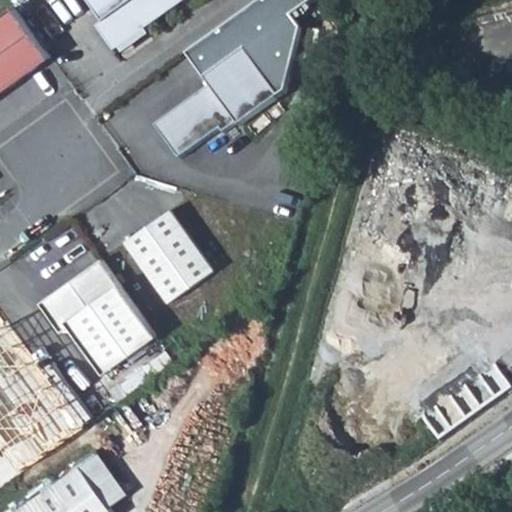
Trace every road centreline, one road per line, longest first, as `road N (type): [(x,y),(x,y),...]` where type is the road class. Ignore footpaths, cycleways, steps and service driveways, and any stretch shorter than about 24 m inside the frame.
road 1 (tertiary): [(511,427),(384,511)]
road 2 (residential): [(0,241),(43,210),(63,145)]
